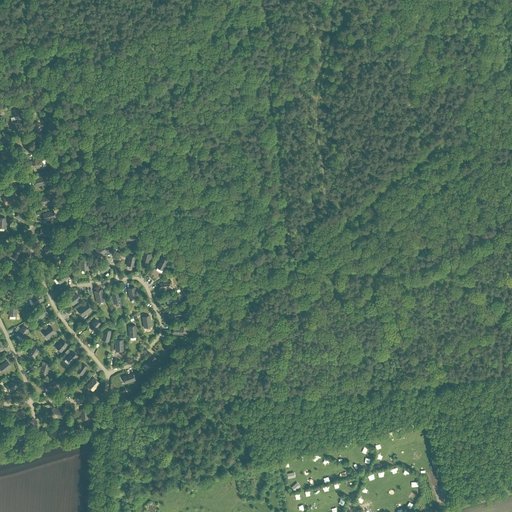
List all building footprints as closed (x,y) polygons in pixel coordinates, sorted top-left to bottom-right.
[(21,130),(19,124),(20,124),(18,119),(11,122),(13,128),(14,128),(15,132),(21,130)] [(41,130),(44,125),(37,121),(33,128),(34,129),(33,132),(38,134),(40,129),(41,130)] [(7,143),(10,138),(6,135),(6,134),(3,131),(0,135),(0,138),(3,141),(3,140),(7,143)] [(43,167),(42,160),(37,160),(37,161),(31,162),(31,168),(36,167),(36,168),(43,167)] [(10,186),(19,181),(16,175),(7,179),(10,186)] [(33,178),(35,186),(47,184),(45,175),(33,178)] [(6,204),(15,201),(13,194),(3,198),(6,204)] [(49,196),(39,198),(38,198),(40,204),(50,203),(49,196)] [(42,213),(45,221),(56,218),(53,209),(42,213)] [(25,221),(28,215),(18,211),(16,217),(25,221)] [(38,235),(50,238),(52,230),(41,227),(38,235)] [(55,248),(51,242),(43,248),(47,254),(55,248)] [(99,256),(107,251),(104,245),(95,249),(99,256)] [(13,246),(4,253),(9,260),(18,252),(13,246)] [(149,265),(151,254),(145,252),(142,263),(149,265)] [(133,266),(135,257),(128,255),(127,265),(133,266)] [(164,270),(169,261),(162,257),(157,267),(164,270)] [(101,273),(110,267),(106,262),(98,267),(101,273)] [(60,283),(68,278),(64,272),(56,277),(60,283)] [(165,289),(173,288),(171,281),(167,281),(167,282),(160,283),(161,289),(165,288),(165,289)] [(130,298),(136,297),(135,287),(128,288),(130,298)] [(102,289),(94,291),(97,302),(105,301),(102,289)] [(114,304),(121,302),(119,292),(112,294),(114,304)] [(73,305),(81,299),(76,293),(68,299),(73,305)] [(171,304),(180,300),(178,293),(169,297),(171,304)] [(34,304),(43,300),(40,294),(31,298),(34,304)] [(92,309),(87,302),(77,309),(82,316),(92,309)] [(40,319),(47,313),(43,308),(35,314),(40,319)] [(176,318),(185,316),(184,309),(174,311),(176,318)] [(152,326),(150,315),(142,316),(144,328),(152,326)] [(95,331),(101,324),(96,319),(89,327),(95,331)] [(137,336),(136,325),(128,325),(129,337),(137,336)] [(23,338),(28,330),(23,326),(17,334),(23,338)] [(47,338),(55,332),(51,326),(43,332),(47,338)] [(101,340),(108,341),(111,331),(104,329),(101,340)] [(169,351),(176,344),(170,339),(164,347),(169,351)] [(61,352),(67,344),(62,340),(56,347),(61,352)] [(34,357),(39,348),(33,345),(28,353),(34,357)] [(71,363),(78,356),(73,351),(66,358),(71,363)] [(150,367),(157,359),(151,354),(145,362),(150,367)] [(0,368),(3,373),(11,366),(7,361),(0,366),(0,368)] [(47,374),(50,364),(43,361),(39,372),(47,374)] [(82,375),(87,367),(82,363),(76,371),(82,375)] [(125,383),(135,380),(132,373),(123,377),(125,383)] [(45,382),(48,390),(60,386),(57,377),(45,382)] [(92,390),(99,383),(94,378),(87,386),(92,390)] [(10,392),(18,386),(14,380),(6,386),(10,392)] [(52,407),(50,415),(62,419),(64,410),(52,407)] [(15,419),(25,417),(23,410),(13,413),(15,419)] [(59,435),(68,430),(66,424),(56,428),(59,435)] [(18,438),(27,434),(24,427),(15,432),(18,438)]
